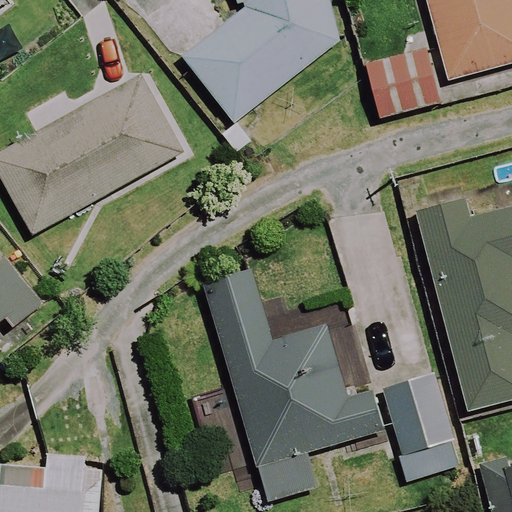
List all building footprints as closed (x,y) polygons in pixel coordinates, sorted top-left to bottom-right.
[(244,0),(247,12),(188,64),(243,125),(338,41),(330,0),(244,0)] [(511,0),(430,0),(452,83),(511,66),(511,0)] [(434,49),(367,65),(380,120),(448,103),(434,49)] [(184,156),(144,82),(0,159),(0,167),(37,235),(184,156)] [(511,191),(421,214),(471,415),(511,404),(511,191)] [(0,271),(0,330),(43,298),(15,260),(0,271)] [(270,321),(256,272),(210,286),(272,504),(323,489),(314,458),(386,437),(374,395),(346,299),(270,321)] [(464,467),(440,377),(387,391),(411,481),(464,467)] [(0,511),(102,511),(112,466),(51,455),(47,472),(0,463),(0,511)] [(511,511),(511,471),(487,478),(495,511),(511,511)]
